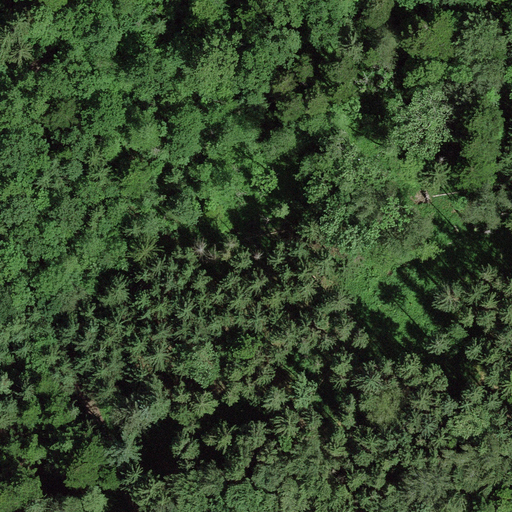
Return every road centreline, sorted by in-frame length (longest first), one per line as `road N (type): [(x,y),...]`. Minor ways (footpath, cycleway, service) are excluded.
road 1 (track): [(130,511),(0,193)]
road 2 (track): [(0,100),(93,0)]
